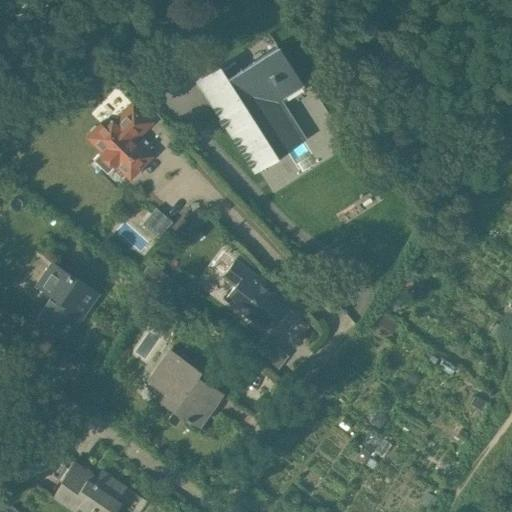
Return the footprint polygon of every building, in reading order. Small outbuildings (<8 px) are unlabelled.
[(120,53),(145,90),(168,75),(143,37),(120,53)] [(219,73),(216,68),(194,83),(252,172),(305,137),(281,99),(299,88),(271,45),(233,69),(231,65),(219,73)] [(102,122),(89,135),(102,148),(93,157),(108,173),(118,163),(131,177),(152,155),(136,138),(152,121),(134,102),(108,128),(102,122)] [(492,123),(502,126),(506,115),(495,111),(492,123)] [(482,172),(475,169),(472,176),(479,180),(482,172)] [(152,205),(141,225),(161,236),(172,216),(152,205)] [(466,205),(462,212),(469,216),(473,209),(466,205)] [(429,226),(422,239),(435,246),(442,234),(429,226)] [(266,328),(276,313),(273,310),(281,299),(262,284),(264,281),(236,259),(223,275),(236,284),(226,298),(266,328)] [(156,282),(164,272),(150,262),(142,271),(156,282)] [(48,293),(29,321),(47,333),(50,329),(66,340),(98,293),(54,263),(38,286),(48,293)] [(403,275),(395,288),(406,295),(414,282),(403,275)] [(385,305),(393,309),(399,298),(391,293),(385,305)] [(390,319),(381,313),(376,321),(385,327),(390,319)] [(490,333),(498,338),(505,326),(497,321),(490,333)] [(171,349),(150,380),(179,400),(174,407),(186,415),(185,418),(190,421),(191,419),(199,425),(222,392),(197,375),(201,370),(171,349)] [(434,364),(437,358),(431,354),(428,360),(434,364)] [(470,403),(482,410),(486,402),(474,395),(470,403)] [(378,413),(373,421),(381,426),(386,418),(378,413)] [(461,429),(456,436),(463,441),(468,434),(461,429)] [(360,452),(367,456),(373,446),(367,442),(360,452)] [(370,457),(366,463),(372,467),(376,461),(370,457)] [(63,481),(54,495),(76,510),(79,505),(89,511),(114,511),(121,502),(117,500),(127,486),(102,469),(97,476),(73,460),(60,479),(63,481)] [(437,496),(427,491),(421,503),(430,508),(437,496)] [(21,511),(22,511),(10,502),(2,511),(21,511)]
